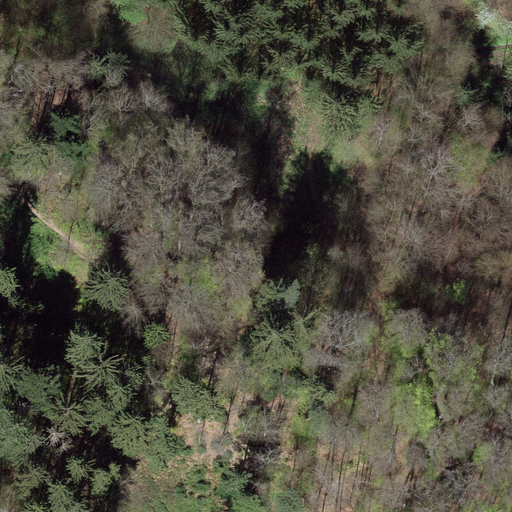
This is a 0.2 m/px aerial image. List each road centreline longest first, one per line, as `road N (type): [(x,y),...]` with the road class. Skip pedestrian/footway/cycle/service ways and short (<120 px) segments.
road 1 (track): [(8,192),(239,397),(286,402),(511,367)]
road 2 (track): [(339,396),(372,348),(372,276),(328,220),(313,167),(322,120),(352,77),(511,49)]
